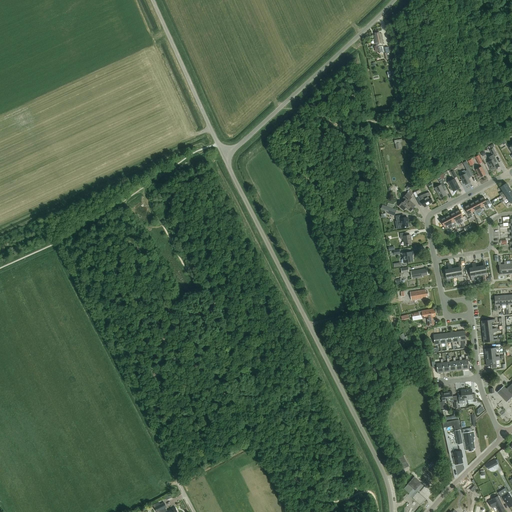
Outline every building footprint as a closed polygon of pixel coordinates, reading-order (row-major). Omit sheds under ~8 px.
[(380,34),(379,32),(375,34),(375,35),(374,36),(376,46),(377,46),(379,53),(384,52),(383,44),(384,44),(381,34),(380,34)] [(489,157),(491,161),(487,163),(489,166),(489,167),(491,171),(500,166),(495,156),(497,155),(493,148),(490,150),(492,155),(489,157)] [(480,177),(486,175),(482,167),(476,170),(480,177)] [(473,175),(470,169),(465,171),(464,170),(461,171),(463,175),(460,176),(465,185),(470,182),(468,177),(473,175)] [(440,198),(446,195),(443,188),(446,187),(440,177),(438,178),(440,181),(439,181),(441,185),(435,188),(440,198)] [(453,191),(460,188),(455,179),(448,182),(453,191)] [(504,193),(510,189),(507,183),(500,187),(503,191),(498,195),(499,197),(504,193)] [(507,198),(511,194),(511,191),(510,189),(504,193),(506,197),(500,201),(501,203),(507,199),(507,198)] [(415,206),(409,201),(412,197),(405,192),(402,195),(406,199),(402,203),(402,202),(398,206),(403,211),(406,208),(410,212),(415,206)] [(492,192),(487,196),(491,201),(493,199),(496,197),(492,192)] [(424,207),(433,202),(430,197),(429,195),(422,199),(420,195),(416,198),(420,206),(423,205),(424,207)] [(483,196),(479,199),(483,207),(485,205),(487,209),(489,208),(489,207),(491,206),(490,204),(488,205),(486,201),(483,196)] [(479,199),(474,202),(480,213),(482,212),(480,208),(483,207),(479,199)] [(474,202),(469,204),(473,212),(476,210),(478,214),(480,213),(474,202)] [(469,204),(464,207),(470,218),(472,217),(470,213),(473,212),(469,204)] [(396,210),(382,205),(381,209),(388,212),(388,214),(394,216),(396,210)] [(459,209),(454,212),(460,223),(462,222),(460,218),(463,217),(459,209)] [(454,212),(450,214),(454,222),(456,221),(458,224),(460,223),(454,212)] [(450,214),(445,217),(451,228),(453,227),(451,223),(454,222),(450,214)] [(404,218),(403,215),(395,216),(396,221),(397,221),(401,220),(402,228),(408,227),(407,217),(404,218)] [(445,217),(440,219),(444,227),(447,226),(448,229),(449,229),(451,228),(445,217)] [(404,246),(411,245),(410,235),(407,235),(406,232),(400,233),(401,239),(403,238),(404,246)] [(412,255),(413,255),(412,251),(402,253),(403,263),(413,261),(412,255)] [(422,275),(427,275),(426,270),(425,271),(425,269),(411,271),(412,279),(422,277),(422,275)] [(426,296),(428,296),(427,291),(426,291),(425,290),(410,292),(411,300),(427,298),(426,296)] [(501,296),(494,296),(495,306),(500,305),(500,308),(502,308),(502,305),(501,305),(501,296)] [(433,311),(433,309),(418,312),(413,313),(414,317),(419,316),(419,315),(421,315),(422,316),(423,319),(426,318),(427,326),(434,325),(432,317),(434,317),(434,315),(435,315),(435,311),(433,311)] [(465,331),(459,332),(460,341),(464,341),(465,344),(467,344),(466,340),(465,331)] [(452,332),(446,333),(447,343),(448,343),(452,342),(452,346),(454,346),(454,342),(452,332)] [(459,332),(452,332),(454,342),(458,341),(459,345),(461,345),(460,341),(459,332)] [(446,333),(440,334),(441,344),(441,343),(446,343),(446,347),(448,346),(448,343),(447,343),(446,333)] [(440,334),(433,335),(434,344),(439,344),(440,347),(442,347),(441,343),(441,344),(440,334)] [(498,377),(490,385),(494,389),(502,381),(498,377)] [(511,383),(509,386),(506,389),(504,386),(497,392),(507,402),(511,397),(511,383)] [(473,402),(476,402),(475,394),(472,394),(472,389),(466,390),(467,400),(473,399),(473,402)] [(464,400),(467,400),(466,390),(461,390),(461,396),(458,396),(459,401),(464,400)] [(454,431),(457,445),(463,444),(460,430),(454,431)] [(469,432),(469,431),(466,432),(467,432),(463,433),(465,450),(468,450),(468,451),(473,451),(473,449),(475,449),(473,441),(474,441),(474,437),(473,431),(469,432)] [(455,465),(463,464),(461,458),(463,457),(461,451),(452,452),(455,465)] [(403,456),(398,458),(403,469),(408,466),(403,456)] [(413,489),(415,491),(421,483),(414,477),(404,489),(409,493),(413,489)] [(421,490),(429,497),(433,492),(426,486),(421,490)] [(504,495),(501,497),(504,502),(505,503),(509,508),(511,505),(511,498),(508,493),(504,495)] [(498,511),(502,511),(505,511),(497,496),(491,499),(491,500),(488,501),(491,508),(495,506),(498,511)] [(160,504),(154,508),(156,511),(158,511),(161,510),(162,511),(177,511),(175,507),(167,511),(166,508),(166,507),(164,503),(160,504)]
